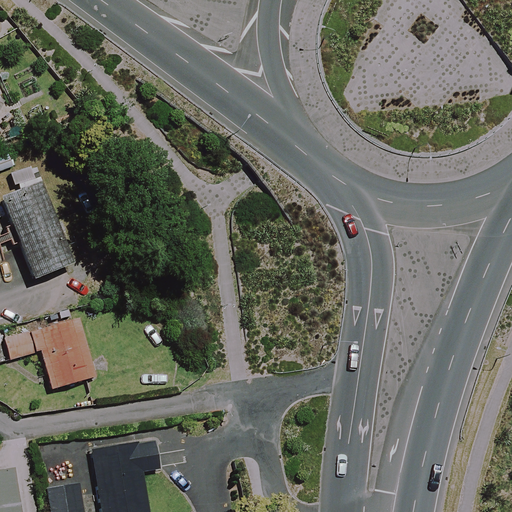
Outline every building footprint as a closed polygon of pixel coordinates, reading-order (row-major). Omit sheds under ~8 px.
[(354,44),(352,22),(362,21),(359,0),(284,0),(290,51),(354,44)] [(67,269),(37,190),(0,203),(0,210),(28,283),(67,269)] [(92,380),(75,321),(1,342),(7,363),(37,355),(47,392),(92,380)] [(156,474),(151,443),(88,452),(96,511),(144,511),(139,476),(156,474)] [(0,511),(16,511),(11,473),(0,474),(0,511)] [(78,511),(75,488),(43,493),(46,511),(78,511)]
